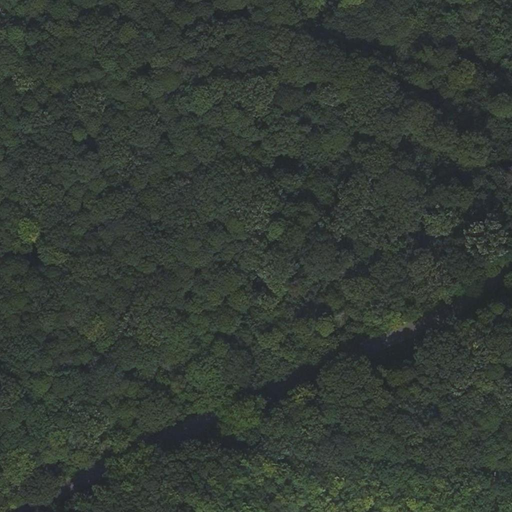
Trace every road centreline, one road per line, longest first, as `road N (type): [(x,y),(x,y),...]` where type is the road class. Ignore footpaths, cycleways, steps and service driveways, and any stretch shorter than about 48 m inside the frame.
road 1 (unclassified): [(12,511),(329,363),(451,315),(511,267)]
road 2 (track): [(213,383),(234,434),(257,448),(511,472)]
road 3 (track): [(270,133),(268,181),(213,383)]
road 4 (track): [(92,0),(98,22),(119,41),(238,91),(270,133)]
road 5 (track): [(213,383),(0,470)]
